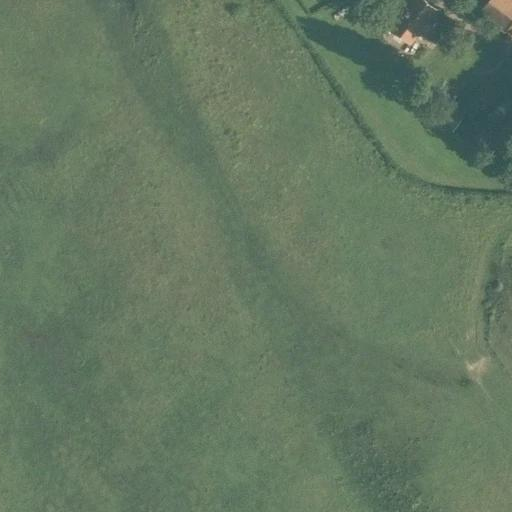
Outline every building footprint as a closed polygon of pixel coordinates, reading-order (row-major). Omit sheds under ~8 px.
[(435,9),(422,0),(407,0),(405,3),(404,2),(398,9),(404,14),(393,27),(410,41),(435,9)] [(505,30),(511,20),(511,0),(473,0),(482,8),(480,10),(505,30)] [(511,20),(505,30),(508,32),(502,40),(511,47),(511,46),(511,20)] [(441,80),(461,55),(443,40),(422,65),(441,80)] [(451,99),(438,119),(453,129),(466,109),(451,99)]
